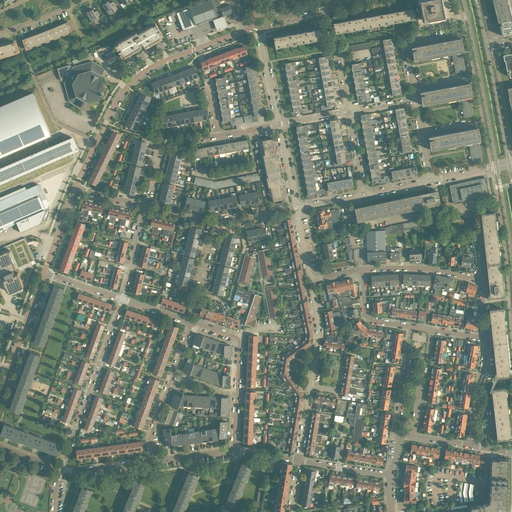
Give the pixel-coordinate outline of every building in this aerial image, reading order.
[(189,8),(177,13),(178,16),(183,31),(195,26),(196,26),(196,25),(212,18),(213,20),(216,19),(224,16),(232,12),(230,5),(221,8),(220,5),(217,0),(209,0),(189,8)] [(428,0),(429,0),(422,1),(424,10),(422,10),(424,19),(440,16),(442,13),(439,0),(428,0)] [(511,19),(511,15),(508,0),(495,0),(501,22),(502,22),(511,19)] [(113,2),(110,4),(108,1),(103,5),(110,15),(115,12),(114,11),(117,9),(113,2)] [(97,10),(94,12),(92,9),(87,12),(92,24),(98,21),(98,19),(101,18),(97,10)] [(416,19),(414,9),(333,23),(335,34),(416,19)] [(224,19),(213,22),(217,32),(227,28),(224,19)] [(511,34),(511,19),(502,22),(503,27),(502,27),(503,31),(504,31),(505,36),(511,34)] [(35,35),(24,39),(27,48),(36,45),(45,42),(54,38),(63,35),(72,31),(68,22),(58,26),(46,31),(41,33),(35,35)] [(126,57),(126,58),(141,49),(141,48),(144,46),(145,49),(160,40),(163,37),(160,31),(159,31),(158,29),(159,29),(155,23),(152,25),(151,24),(133,35),(132,33),(117,42),(117,43),(114,45),(117,51),(119,53),(118,53),(122,59),(126,57)] [(324,40),(322,29),(273,38),(276,49),(324,40)] [(452,54),(461,52),(464,52),(461,39),(416,47),(416,48),(412,48),(414,60),(451,53),(451,54),(452,54)] [(0,55),(2,54),(3,56),(8,54),(14,53),(17,52),(14,42),(8,44),(4,45),(0,46),(0,55)] [(244,46),(238,48),(241,56),(247,53),(244,46)] [(238,47),(230,50),(233,59),(241,56),(238,48),(238,47)] [(230,50),(222,54),(225,62),(233,59),(230,50)] [(111,52),(106,55),(103,52),(100,54),(103,60),(106,58),(110,64),(116,60),(111,52)] [(462,59),(461,52),(452,54),(453,60),(462,59)] [(225,62),(222,54),(214,57),(217,65),(225,62)] [(217,65),(214,57),(206,60),(207,60),(209,68),(217,65)] [(209,68),(207,60),(201,63),(204,70),(209,68)] [(100,72),(103,71),(102,67),(92,62),(73,67),(70,65),(69,65),(58,68),(61,80),(61,79),(65,81),(64,82),(69,102),(79,107),(83,106),(82,103),(83,100),(86,102),(99,98),(101,95),(103,96),(105,94),(102,92),(104,89),(101,76),(98,74),(100,72)] [(295,62),(285,64),(286,70),(295,69),(295,68),(294,65),(296,64),(295,62)] [(362,63),(360,63),(352,64),(353,71),(361,69),(360,65),(362,65),(362,63)] [(465,71),(463,65),(454,67),(455,73),(465,71)] [(295,69),(286,70),(287,76),(296,75),(296,74),(295,71),(301,70),(301,68),(297,68),(296,68),(295,68),(295,69)] [(192,79),(193,81),(194,80),(190,69),(185,71),(189,80),(192,79)] [(363,69),(361,69),(353,71),(354,77),(362,75),(361,72),(363,71),(363,69)] [(186,83),(181,72),(177,74),(181,83),(183,82),(184,84),(186,83)] [(298,74),(296,74),(296,75),(287,76),(288,82),(297,81),(297,80),(296,77),(298,77),(298,74)] [(362,75),(354,77),(355,83),(363,82),(363,81),(363,78),(365,78),(364,75),(362,75)] [(177,87),(173,76),(169,77),(172,87),(175,86),(176,87),(177,87)] [(226,77),(224,77),(215,79),(217,85),(225,84),(224,80),(226,80),(226,77)] [(164,79),(160,80),(164,90),(167,89),(167,90),(169,90),(164,79)] [(297,81),(288,82),(289,88),(298,87),(297,83),(299,83),(299,80),(297,80),(297,81)] [(365,81),(363,81),(363,82),(355,83),(356,89),(364,88),(364,84),(366,84),(365,81)] [(160,93),(156,82),(152,84),(155,93),(158,92),(159,94),(160,93)] [(227,83),(225,84),(217,85),(218,91),(226,90),(225,86),(227,86),(227,83)] [(460,99),(469,97),(472,96),(472,97),(470,83),(469,83),(469,84),(425,92),(420,93),(422,105),(459,98),(460,99)] [(298,87),(289,88),(291,94),(299,93),(298,89),(300,89),(300,86),(298,87)] [(366,87),(364,88),(356,89),(357,95),(365,94),(365,90),(367,90),(366,87)] [(392,89),(392,93),(389,94),(389,98),(393,97),(393,96),(401,94),(400,88),(392,89)] [(228,89),(226,90),(218,91),(219,97),(227,96),(226,92),(230,92),(229,89),(228,90),(228,89)] [(301,92),(299,93),(291,94),(292,101),(300,99),(299,96),(301,95),(301,93),(301,92)] [(0,228),(16,222),(20,232),(40,224),(45,211),(44,211),(45,209),(47,208),(48,203),(47,203),(48,202),(47,201),(47,200),(46,200),(46,198),(45,198),(45,197),(44,196),(45,195),(44,195),(44,194),(43,193),(43,192),(42,191),(43,190),(42,190),(42,189),(41,188),(41,187),(40,187),(41,185),(38,184),(0,200),(0,183),(77,151),(78,149),(73,138),(72,138),(0,168),(0,155),(51,134),(33,93),(0,107),(0,228)] [(141,93),(139,97),(150,102),(151,101),(149,100),(151,97),(141,93)] [(369,93),(365,94),(357,95),(358,101),(366,100),(367,102),(370,101),(369,93)] [(229,95),(227,96),(219,97),(220,103),(228,102),(228,98),(229,98),(232,97),(231,95),(229,96),(229,95)] [(150,102),(139,97),(137,101),(147,106),(148,103),(149,104),(150,102)] [(300,99),(292,101),(293,107),(301,105),(300,101),(302,101),(302,99),(302,98),(300,99)] [(326,101),(326,100),(323,101),(323,105),(321,105),(322,110),(328,109),(328,107),(330,107),(334,106),(335,106),(334,99),(326,101)] [(147,106),(137,101),(135,105),(146,110),(147,109),(145,108),(147,106)] [(230,102),(228,102),(220,103),(221,110),(229,108),(229,105),(231,104),(234,103),(233,101),(230,102)] [(146,110),(135,105),(133,109),(143,114),(144,111),(145,112),(146,110)] [(231,108),(229,108),(221,110),(222,116),(230,114),(230,111),(232,110),(231,108)] [(403,108),(395,109),(393,110),(394,112),(396,112),(396,115),(396,116),(405,114),(403,108)] [(143,114),(133,109),(131,113),(142,119),(143,117),(141,116),(143,114)] [(251,115),(247,116),(243,116),(245,123),(257,121),(256,116),(263,115),(262,109),(253,110),(254,114),(251,114),(251,115)] [(473,116),(472,109),(462,111),(464,118),(473,116)] [(131,113),(129,118),(139,122),(140,119),(141,120),(142,119),(131,113)] [(371,113),(369,114),(361,115),(362,122),(370,120),(369,117),(371,116),(371,113)] [(231,118),(230,114),(222,116),(223,122),(231,121),(232,122),(235,122),(236,125),(243,123),(242,117),(235,118),(234,117),(231,118)] [(129,118),(127,122),(138,127),(139,125),(137,125),(139,122),(129,118)] [(372,120),(370,120),(362,122),(363,128),(371,127),(371,126),(370,123),(372,122),(372,120)] [(138,127),(127,122),(125,126),(135,130),(136,128),(137,128),(138,127)] [(310,125),(305,125),(296,127),(298,133),(306,132),(305,128),(310,127),(310,125)] [(371,127),(363,128),(364,134),(372,133),(372,132),(372,129),(374,129),(373,126),(371,126),(371,127)] [(468,143),(478,142),(480,141),(480,142),(481,141),(478,128),(433,137),(428,138),(430,150),(468,143),(468,144),(468,143)] [(113,131),(110,138),(118,142),(121,135),(113,131)] [(372,133),(364,134),(365,140),(373,139),(373,135),(375,135),(374,132),(372,132),(372,133)] [(137,140),(136,145),(146,147),(147,143),(152,144),(153,140),(142,137),(141,141),(137,140)] [(307,138),(299,139),(300,146),(308,144),(307,140),(313,139),(313,137),(307,138)] [(118,142),(110,138),(107,144),(115,148),(118,142)] [(260,141),(261,146),(267,174),(268,174),(269,177),(267,178),(271,202),(284,199),(280,175),(279,175),(278,172),(280,172),(274,138),(267,140),(267,139),(264,139),(264,140),(260,141)] [(375,138),(373,139),(365,140),(366,146),(374,145),(374,141),(376,141),(375,138)] [(479,148),(478,142),(468,143),(470,150),(479,148)] [(115,148),(107,144),(104,150),(112,154),(115,148)] [(310,146),(310,144),(308,144),(300,146),(301,152),(309,150),(308,147),(310,146)] [(376,144),(374,145),(366,146),(367,153),(376,151),(375,151),(375,147),(377,147),(376,144)] [(402,147),(403,150),(399,151),(400,154),(403,154),(403,152),(411,151),(410,145),(402,147)] [(314,149),(309,150),(301,152),(302,158),(310,157),(310,153),(314,152),(314,149)] [(112,154),(104,150),(101,157),(109,160),(112,154)] [(377,150),(375,151),(376,151),(367,153),(368,159),(377,157),(376,153),(378,153),(377,150)] [(480,154),(471,156),(472,162),(481,161),(480,154)] [(101,157),(98,163),(106,167),(109,160),(101,157)] [(336,158),(337,162),(334,162),(334,166),(338,166),(338,164),(346,163),(345,157),(336,158)] [(377,157),(368,159),(370,165),(378,163),(377,160),(379,159),(379,157),(377,157)] [(311,163),(303,164),(304,170),(312,169),(312,165),(319,164),(318,161),(311,162),(311,163)] [(413,167),(410,168),(411,176),(418,175),(415,162),(413,163),(413,167)] [(98,163),(95,169),(102,173),(106,167),(98,163)] [(380,163),(378,163),(370,165),(371,171),(379,169),(378,166),(380,165),(380,163)] [(312,169),(304,170),(305,176),(314,175),(313,171),(317,170),(317,168),(312,169)] [(397,170),(394,171),(393,168),(389,168),(390,172),(391,172),(393,180),(399,179),(397,170)] [(102,173),(95,169),(92,175),(99,179),(102,173)] [(379,169),(371,171),(372,177),(380,176),(379,172),(381,171),(381,169),(379,169)] [(318,174),(314,175),(305,176),(306,183),(315,181),(314,177),(319,177),(318,174)] [(99,179),(92,175),(88,182),(96,186),(98,186),(99,184),(98,183),(99,179)] [(50,190),(48,187),(54,185),(51,177),(43,180),(44,182),(41,183),(43,189),(46,188),(47,191),(50,190)] [(343,180),(340,180),(339,179),(337,179),(337,181),(339,181),(341,189),(347,188),(346,179),(345,177),(343,178),(343,180)] [(453,204),(467,201),(489,196),(485,178),(450,186),(453,204)] [(333,182),(330,182),(329,179),(324,180),(324,184),(327,183),(329,191),(335,190),(333,182)] [(317,181),(315,181),(306,183),(307,189),(316,187),(315,183),(317,183),(317,181)] [(307,189),(309,195),(306,195),(307,199),(318,197),(317,195),(324,193),(323,189),(319,190),(318,187),(316,187),(307,189)] [(357,220),(360,220),(362,219),(362,220),(440,204),(438,191),(355,208),(357,220)] [(88,203),(85,217),(87,217),(89,210),(91,211),(93,204),(88,203)] [(98,205),(95,219),(97,219),(98,213),(101,213),(103,206),(98,205)] [(115,209),(111,223),(114,224),(116,217),(118,218),(120,210),(115,209)] [(126,212),(122,226),(125,227),(126,220),(129,220),(131,213),(126,212)] [(338,213),(317,216),(318,221),(317,221),(318,225),(328,224),(328,223),(334,222),(340,221),(338,213)] [(490,297),(491,298),(503,297),(494,213),(481,214),(490,293),(491,293),(491,295),(490,295),(489,293),(487,294),(488,294),(488,295),(487,299),(489,300),(490,297)] [(158,219),(154,233),(157,234),(159,227),(161,228),(163,221),(158,219)] [(74,230),(82,233),(85,225),(77,222),(74,230)] [(174,223),(168,222),(165,236),(168,237),(169,233),(168,233),(169,230),(172,230),(174,223)] [(336,231),(334,222),(328,223),(328,224),(318,225),(319,228),(324,227),(324,228),(332,227),(333,232),(336,231)] [(74,230),(71,238),(79,241),(82,233),(74,230)] [(385,235),(384,230),(366,231),(367,261),(368,261),(367,260),(379,260),(379,261),(380,260),(382,260),(385,260),(386,260),(385,253),(390,253),(390,246),(385,247),(385,238),(385,235)] [(71,238),(68,246),(76,249),(79,241),(71,238)] [(433,238),(423,239),(424,250),(427,249),(427,248),(430,247),(429,253),(428,253),(427,256),(428,256),(428,262),(432,262),(434,247),(433,247),(433,238)] [(126,248),(112,244),(112,247),(119,248),(118,251),(125,253),(126,248)] [(76,249),(68,246),(65,254),(74,257),(76,249)] [(156,252),(150,251),(150,248),(143,246),(142,251),(156,255),(156,252)] [(434,247),(432,262),(436,263),(436,257),(439,258),(440,254),(437,253),(437,248),(434,247)] [(394,252),(390,253),(390,260),(399,260),(399,254),(402,254),(401,248),(394,248),(394,252)] [(8,249),(0,252),(0,264),(5,277),(3,277),(9,290),(23,284),(18,274),(15,275),(15,273),(13,269),(16,267),(8,249)] [(261,269),(263,278),(273,276),(272,271),(272,269),(271,269),(271,267),(271,266),(270,264),(271,264),(270,262),(270,260),(270,259),(269,259),(269,257),(269,255),(268,253),(269,253),(268,252),(267,249),(258,251),(258,253),(259,259),(259,258),(259,260),(261,269)] [(105,253),(105,255),(116,258),(116,261),(123,262),(124,257),(105,253)] [(74,257),(65,254),(62,262),(71,265),(74,257)] [(253,259),(253,257),(246,255),(245,257),(244,259),(245,259),(244,261),(243,262),(244,262),(243,264),(242,266),(243,266),(242,268),(241,269),(242,269),(241,271),(241,273),(240,275),(240,276),(239,282),(248,284),(250,275),(251,276),(253,267),(253,265),(254,265),(255,259),(253,259)] [(148,258),(141,256),(140,261),(153,265),(154,262),(147,260),(148,258)] [(458,259),(455,259),(455,257),(448,256),(447,264),(453,265),(453,263),(457,264),(457,263),(458,263),(459,260),(458,260),(458,259)] [(71,265),(62,262),(60,270),(68,273),(71,265)] [(285,272),(276,273),(277,277),(286,275),(286,274),(293,273),(294,275),(301,273),(300,269),(293,270),(285,272)] [(85,279),(87,272),(82,270),(79,277),(85,279)] [(120,274),(106,271),(105,273),(112,275),(112,277),(119,279),(120,274)] [(87,272),(85,279),(91,281),(93,274),(87,272)] [(135,278),(150,281),(150,279),(143,277),(144,275),(137,273),(135,278)] [(347,279),(342,280),(343,286),(344,286),(345,291),(341,292),(341,296),(350,294),(348,285),(347,279)] [(352,297),(353,296),(356,296),(354,284),(353,284),(352,279),(347,279),(348,285),(350,294),(352,294),(352,297)] [(342,280),(334,282),(336,291),(337,299),(339,306),(343,304),(342,298),(341,296),(341,292),(345,291),(344,286),(343,286),(342,280)] [(118,284),(104,281),(103,283),(110,285),(109,287),(116,289),(118,284)] [(336,291),(334,282),(326,284),(328,293),(332,292),(334,300),(330,300),(331,308),(338,306),(337,299),(336,291)] [(473,297),(474,295),(477,285),(468,282),(465,292),(468,294),(467,296),(469,297),(467,303),(470,305),(473,297)] [(141,285),(134,283),(133,288),(147,291),(148,289),(141,287),(141,285)] [(51,293),(62,297),(63,295),(62,294),(64,289),(54,285),(52,291),(51,293)] [(296,287),(297,290),(289,291),(290,294),(305,291),(304,286),(296,287)] [(251,299),(252,294),(253,293),(238,287),(236,294),(251,299)] [(276,292),(275,292),(266,293),(266,298),(268,306),(268,308),(269,313),(270,316),(274,316),(274,317),(280,316),(279,311),(279,310),(278,308),(279,308),(279,306),(278,306),(278,304),(278,303),(277,301),(278,301),(277,299),(276,297),(277,297),(277,296),(276,296),(276,294),(276,292)] [(51,294),(49,300),(59,303),(61,298),(62,298),(62,297),(51,293),(51,294)] [(252,294),(251,299),(248,309),(247,308),(243,320),(246,321),(244,324),(254,327),(256,323),(253,322),(261,298),(257,296),(258,295),(255,294),(254,295),(252,294)] [(84,295),(81,302),(87,304),(90,297),(84,295)] [(351,296),(342,298),(343,304),(343,305),(346,305),(358,302),(357,299),(354,299),(351,300),(351,296)] [(397,296),(395,307),(393,307),(391,315),(396,316),(398,308),(398,303),(400,296),(397,296)] [(166,307),(169,300),(163,298),(160,305),(166,307)] [(375,299),(375,302),(373,302),(373,307),(381,307),(387,306),(389,306),(389,303),(381,304),(381,302),(380,298),(375,299)] [(95,299),(93,306),(99,308),(101,301),(95,299)] [(47,306),(46,307),(57,311),(58,309),(57,309),(59,303),(49,300),(47,306)] [(186,306),(180,304),(178,310),(183,312),(186,306)] [(220,314),(217,324),(224,326),(227,316),(230,308),(227,305),(225,306),(223,306),(220,314)] [(346,305),(343,305),(341,306),(343,315),(347,315),(346,312),(350,311),(351,318),(358,316),(357,312),(356,308),(353,309),(352,305),(346,306),(346,305)] [(46,308),(44,314),(54,318),(56,312),(57,313),(57,311),(46,307),(46,308)] [(205,317),(207,310),(201,308),(199,315),(205,317)] [(496,376),(498,377),(510,376),(502,308),(490,310),(497,373),(497,374),(496,374),(496,373),(493,373),(495,373),(495,374),(493,378),(495,379),(496,376)] [(207,310),(205,317),(204,319),(211,322),(214,312),(207,310)] [(425,320),(425,314),(426,311),(419,310),(418,319),(425,320)] [(137,314),(132,312),(129,318),(135,320),(137,314)] [(220,314),(214,312),(211,322),(217,324),(220,314)] [(455,315),(453,325),(459,326),(459,323),(462,324),(464,314),(455,313),(455,314),(455,315)] [(54,318),(44,314),(41,321),(52,325),(53,323),(52,323),(54,318)] [(227,316),(224,326),(230,328),(233,319),(227,316)] [(233,319),(230,328),(231,326),(237,328),(239,321),(233,319)] [(52,325),(41,321),(38,328),(49,332),(51,326),(52,327),(52,325)] [(353,325),(355,327),(350,332),(351,332),(349,334),(350,335),(361,324),(359,321),(353,325)] [(362,325),(361,324),(350,335),(352,337),(353,335),(354,335),(356,333),(359,335),(359,334),(360,333),(364,327),(362,325)] [(170,325),(167,333),(175,336),(178,328),(170,325)] [(364,327),(360,333),(359,334),(363,337),(366,337),(367,328),(366,328),(364,327)] [(36,334),(36,335),(47,339),(48,337),(47,337),(49,332),(38,328),(36,334)] [(96,328),(94,334),(100,336),(102,331),(96,328)] [(305,330),(297,331),(298,334),(305,332),(306,335),(305,337),(313,338),(313,333),(312,329),(305,330)] [(167,333),(164,341),(172,344),(175,336),(167,333)] [(100,336),(94,334),(91,340),(98,342),(100,336)] [(198,334),(197,337),(196,336),(190,352),(192,353),(197,345),(199,346),(200,346),(203,337),(203,336),(198,334)] [(47,339),(36,335),(33,343),(43,346),(45,341),(46,341),(47,339)] [(248,344),(257,344),(257,336),(249,335),(248,344)] [(117,336),(115,342),(122,344),(124,339),(117,336)] [(208,338),(203,337),(200,346),(202,347),(202,350),(203,351),(208,338)] [(299,337),(297,339),(304,349),(308,346),(304,340),(302,342),(299,337)] [(305,340),(304,340),(308,346),(311,345),(313,338),(305,337),(305,340)] [(213,340),(208,338),(203,351),(205,352),(206,348),(210,349),(213,340)] [(304,349),(297,339),(295,340),(298,345),(296,346),(300,352),(304,349)] [(98,342),(91,340),(89,345),(96,348),(98,342)] [(218,342),(213,340),(210,349),(213,351),(212,354),(213,355),(218,342)] [(164,341),(161,349),(169,352),(172,344),(164,341)] [(122,344),(115,342),(113,348),(120,350),(122,344)] [(220,353),(223,344),(218,342),(213,355),(215,355),(217,352),(220,353)] [(300,352),(296,346),(294,347),(291,343),(289,345),(292,349),(296,355),(300,352)] [(223,344),(220,353),(224,355),(224,356),(227,356),(228,364),(230,364),(230,365),(231,348),(230,348),(230,345),(225,345),(225,344),(223,344)] [(257,344),(248,344),(248,353),(256,353),(257,344)] [(89,345),(87,351),(94,353),(96,348),(89,345)] [(292,349),(289,345),(287,346),(290,350),(288,352),(292,358),(296,355),(292,349)] [(161,349),(158,357),(167,360),(169,352),(161,349)] [(27,361),(25,366),(35,370),(37,365),(39,361),(38,361),(40,356),(30,352),(27,361)] [(280,356),(280,358),(290,360),(292,358),(288,352),(282,356),(280,356)] [(118,356),(111,353),(109,359),(116,361),(119,362),(121,357),(118,356)] [(248,353),(247,361),(256,362),(256,353),(248,353)] [(193,364),(190,363),(192,355),(190,354),(189,354),(184,369),(185,370),(184,372),(189,374),(190,374),(193,364)] [(384,355),(383,358),(390,359),(389,363),(395,364),(396,362),(398,362),(398,357),(390,356),(384,355)] [(158,357),(156,365),(164,368),(167,360),(158,357)] [(247,361),(247,369),(256,370),(256,362),(247,361)] [(196,365),(193,364),(190,374),(194,376),(199,363),(197,362),(196,365)] [(211,362),(209,366),(205,379),(210,381),(213,372),(210,371),(211,367),(213,362),(211,362)] [(201,363),(199,363),(194,376),(200,377),(203,368),(200,367),(201,363)] [(275,368),(275,370),(278,371),(288,372),(289,366),(289,365),(281,364),(281,365),(280,369),(275,368)] [(164,368),(156,365),(153,373),(161,376),(164,368)] [(35,370),(25,366),(19,381),(30,384),(31,379),(32,379),(34,376),(33,375),(35,370)] [(203,368),(200,377),(205,379),(209,366),(208,366),(206,369),(203,368)] [(223,375),(220,385),(222,385),(222,386),(228,386),(228,384),(229,384),(230,367),(227,367),(226,375),(223,375)] [(247,369),(246,378),(255,378),(255,373),(255,371),(256,370),(247,369)] [(116,373),(113,372),(107,370),(105,375),(112,377),(115,378),(116,373)] [(216,373),(213,372),(210,381),(215,383),(218,373),(219,370),(218,370),(216,373)] [(78,371),(76,377),(83,380),(85,374),(78,371)] [(283,379),(290,375),(288,372),(278,371),(278,373),(280,374),(283,379)] [(218,373),(215,383),(220,385),(223,375),(218,373)] [(283,379),(285,381),(280,385),(282,387),(292,379),(290,375),(283,379)] [(151,378),(148,386),(156,389),(159,381),(151,378)] [(255,378),(246,378),(246,387),(255,387),(255,378)] [(292,379),(282,387),(283,389),(288,385),(289,387),(295,383),(292,379)] [(103,380),(101,386),(108,389),(110,383),(103,380)] [(16,389),(14,395),(24,399),(26,393),(27,394),(29,390),(28,390),(30,384),(19,381),(16,389)] [(289,387),(291,390),(286,393),(288,395),(298,387),(295,383),(289,387)] [(148,386),(145,394),(153,397),(156,389),(148,386)] [(301,391),(298,387),(288,395),(289,397),(294,393),(295,396),(301,391)] [(510,439),(510,438),(505,388),(492,389),(497,435),(498,435),(498,440),(510,439)] [(180,401),(183,393),(176,391),(173,398),(180,401)] [(295,396),(295,399),(302,400),(303,394),(301,391),(295,396)] [(245,400),(254,401),(254,392),(246,392),(245,400)] [(183,393),(180,401),(178,405),(187,406),(187,396),(182,395),(183,393)] [(153,397),(145,394),(142,402),(150,405),(153,397)] [(24,399),(14,395),(9,409),(19,413),(21,407),(22,408),(24,404),(23,404),(24,399)] [(180,401),(173,398),(171,406),(177,408),(178,405),(180,401)] [(70,399),(68,404),(75,407),(77,401),(70,399)] [(245,400),(245,409),(254,409),(254,401),(245,400)] [(150,405),(142,402),(139,410),(147,413),(150,405)] [(357,402),(355,414),(347,413),(346,417),(349,417),(355,418),(364,420),(366,404),(357,402)] [(68,404),(66,410),(73,413),(75,407),(68,404)] [(92,406),(90,412),(96,415),(98,409),(92,406)] [(181,419),(178,418),(180,413),(170,409),(167,416),(181,421),(181,419)] [(245,409),(244,417),(253,418),(254,409),(245,409)] [(139,410),(136,418),(145,421),(147,413),(139,410)] [(90,412),(88,418),(94,420),(96,415),(90,412)] [(181,421),(167,416),(165,423),(175,426),(176,422),(180,422),(181,421)] [(253,418),(244,417),(244,426),(253,426),(253,418)] [(362,432),(364,420),(355,418),(349,417),(349,421),(351,425),(354,426),(352,440),(360,442),(360,441),(361,438),(361,435),(362,432)] [(88,418),(86,424),(92,426),(94,420),(88,418)] [(145,421),(136,418),(133,426),(142,429),(145,421)] [(13,427),(13,426),(10,425),(9,426),(4,424),(0,434),(15,439),(18,429),(13,427)] [(244,426),(243,434),(252,435),(253,426),(244,426)] [(27,432),(27,431),(24,430),(23,431),(18,429),(15,439),(29,444),(32,434),(27,432)] [(41,437),(41,436),(38,435),(37,436),(32,434),(29,444),(43,449),(47,439),(41,437)] [(252,435),(243,434),(243,443),(252,443),(252,435)] [(55,442),(56,442),(52,440),(52,441),(47,439),(43,449),(57,455),(61,445),(55,442)] [(141,441),(134,442),(135,451),(142,450),(141,441)] [(135,451),(134,442),(125,443),(126,452),(135,451)] [(125,443),(117,445),(118,453),(126,452),(125,443)] [(118,453),(117,445),(108,446),(110,454),(118,453)] [(339,447),(331,445),(331,449),(330,457),(337,458),(339,447)] [(110,454),(108,446),(100,447),(101,455),(110,454)] [(101,455),(100,447),(92,448),(93,457),(101,455)] [(93,457),(92,448),(83,449),(85,458),(93,457)] [(85,458),(83,449),(76,450),(77,459),(85,458)] [(474,454),(472,463),(472,466),(475,467),(475,464),(480,464),(479,466),(483,467),(484,460),(479,460),(479,455),(474,454)] [(505,511),(508,459),(498,458),(498,459),(491,459),(489,503),(469,506),(470,511),(505,511)] [(240,468),(249,472),(252,464),(243,460),(240,468)] [(249,472),(240,468),(237,476),(246,479),(249,472)] [(292,471),(291,470),(282,468),(280,479),(289,481),(290,474),(291,473),(292,471)] [(189,472),(185,479),(195,483),(198,476),(189,472)] [(246,479),(237,476),(234,483),(243,486),(246,479)] [(133,487),(142,491),(145,483),(136,479),(133,487)] [(195,483),(185,479),(182,487),(192,491),(195,483)] [(289,488),(288,487),(289,481),(280,479),(277,496),(287,497),(288,491),(288,490),(289,488)] [(472,495),(473,484),(460,482),(458,498),(464,499),(464,500),(472,501),(472,498),(467,497),(467,494),(472,495)] [(243,486),(234,483),(231,490),(240,494),(243,486)] [(82,487),(79,494),(89,498),(92,490),(82,487)] [(133,487),(130,494),(139,498),(142,491),(133,487)] [(182,487),(179,494),(189,498),(192,491),(182,487)] [(240,494),(231,490),(228,497),(237,501),(240,494)] [(89,498),(79,494),(76,502),(86,505),(89,498)] [(130,494),(127,502),(136,505),(139,498),(130,494)] [(189,498),(179,494),(176,502),(186,505),(189,498)] [(286,505),(286,503),(287,497),(277,496),(275,507),(285,509),(285,508),(286,507),(286,505)] [(237,501),(228,497),(225,505),(234,509),(237,501)] [(83,511),(86,505),(76,502),(74,509),(80,511),(83,511)] [(133,511),(136,505),(127,502),(124,509),(131,511),(133,511)] [(183,511),(186,505),(176,502),(173,509),(181,511),(183,511)]
